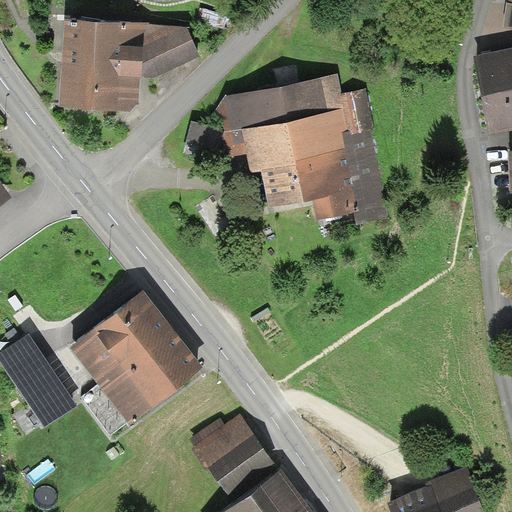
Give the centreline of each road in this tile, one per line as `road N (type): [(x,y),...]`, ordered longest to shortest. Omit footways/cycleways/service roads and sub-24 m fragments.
road 1 (tertiary): [(81,179),(245,381),(338,511)]
road 2 (residential): [(81,179),(286,0)]
road 3 (residential): [(480,0),(466,71),(488,242)]
road 4 (residential): [(488,242),(511,414)]
road 5 (tertiary): [(0,80),(81,179)]
